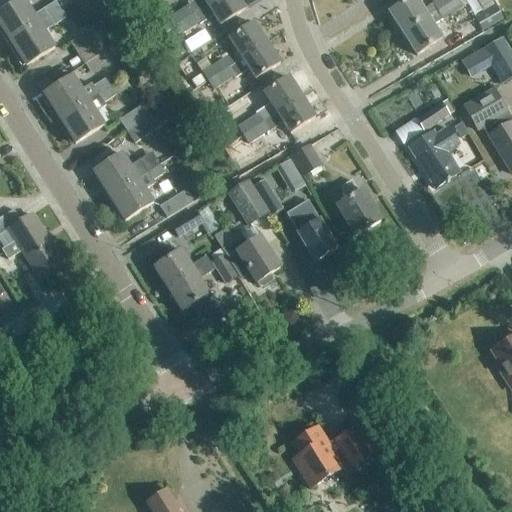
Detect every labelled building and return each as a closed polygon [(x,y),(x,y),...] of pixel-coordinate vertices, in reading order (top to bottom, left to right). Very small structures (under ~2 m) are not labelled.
[(71,0),(59,0),(58,1),(62,8),(72,1),(71,0)] [(133,0),(140,11),(156,0),(133,0)] [(174,30),(219,0),(197,0),(188,6),(167,20),(174,30)] [(246,12),(237,0),(219,0),(174,30),(179,38),(200,24),(213,16),(221,28),(246,12)] [(409,0),(389,14),(403,35),(456,0),(437,0),(431,4),(432,5),(423,11),(415,0),(409,0)] [(456,0),(403,35),(417,57),(442,40),(433,27),(442,21),(443,22),(464,8),(459,0),(456,0)] [(493,6),(489,0),(476,0),(483,12),(493,6)] [(0,16),(0,27),(10,44),(39,25),(61,11),(56,3),(34,17),(24,1),(0,16)] [(483,32),(504,21),(497,9),(477,19),(483,32)] [(61,11),(39,25),(10,44),(26,69),(55,50),(45,34),(67,21),(61,11)] [(139,17),(127,26),(134,36),(146,27),(139,17)] [(202,74),(209,84),(268,46),(255,26),(230,42),(236,52),(223,60),(202,74)] [(78,56),(100,42),(93,30),(71,45),(78,56)] [(511,56),(502,39),(481,51),(501,85),(511,78),(511,56)] [(100,42),(78,56),(92,77),(114,63),(100,42)] [(268,46),(209,84),(214,92),(235,78),(248,70),(256,82),(281,66),(268,46)] [(237,127),(244,137),(302,99),(289,78),(264,94),(271,105),(258,113),(237,127)] [(44,97),(59,121),(89,103),(98,97),(93,89),(91,85),(81,91),(73,79),(44,97)] [(111,89),(106,81),(93,89),(98,97),(111,89)] [(116,98),(111,89),(98,97),(104,106),(116,98)] [(484,128),(490,139),(489,139),(511,175),(511,174),(511,124),(511,125),(505,116),(506,115),(492,92),(464,109),(465,110),(457,115),(463,125),(471,120),(478,132),(484,128)] [(89,103),(59,121),(75,147),(105,128),(96,114),(105,107),(104,106),(98,97),(89,103)] [(316,120),(302,99),(244,137),(249,145),(270,131),(283,123),(291,136),(316,120)] [(119,121),(126,133),(150,118),(142,106),(119,121)] [(448,117),(441,106),(416,122),(423,134),(448,117)] [(150,118),(126,133),(135,146),(164,127),(157,116),(151,120),(150,118)] [(446,154),(458,146),(448,131),(435,138),(433,135),(409,150),(435,191),(459,175),(446,154)] [(306,180),(324,168),(311,148),(294,159),(306,180)] [(109,199),(138,181),(160,167),(155,158),(143,166),(141,162),(130,169),(122,156),(93,175),(109,199)] [(160,167),(138,181),(109,199),(125,224),(154,206),(145,191),(155,185),(154,183),(165,176),(160,167)] [(248,227),(268,214),(262,204),(252,189),(248,182),(228,195),(248,227)] [(263,183),(252,189),(262,204),(268,214),(270,217),(280,211),(263,183)] [(357,239),(382,223),(363,193),(360,195),(352,183),(342,190),(349,202),(338,209),(357,239)] [(167,220),(193,204),(185,192),(160,207),(167,220)] [(307,201),(286,215),(297,232),(296,233),(298,236),(316,264),(338,250),(321,223),(307,201)] [(8,261),(21,253),(38,279),(62,263),(33,217),(22,224),(15,212),(0,221),(0,237),(9,232),(15,243),(2,251),(8,261)] [(178,240),(202,226),(195,214),(171,229),(178,240)] [(227,230),(214,239),(241,280),(250,274),(256,284),(257,283),(259,286),(263,287),(272,281),(273,278),(272,277),(270,275),(279,269),(255,232),(236,244),(227,230)] [(168,292),(211,266),(206,259),(192,268),(183,253),(155,271),(168,292)] [(223,258),(212,264),(225,284),(236,277),(223,258)] [(211,266),(168,292),(182,314),(210,296),(201,282),(215,273),(211,266)] [(511,339),(491,353),(502,369),(498,371),(511,392),(511,339)] [(352,470),(372,457),(354,429),(334,442),(336,444),(329,449),(317,429),(293,444),(301,456),(294,460),(312,489),(342,470),(340,466),(347,462),(352,470)] [(186,511),(182,505),(177,509),(165,491),(145,504),(149,511),(186,511)]
